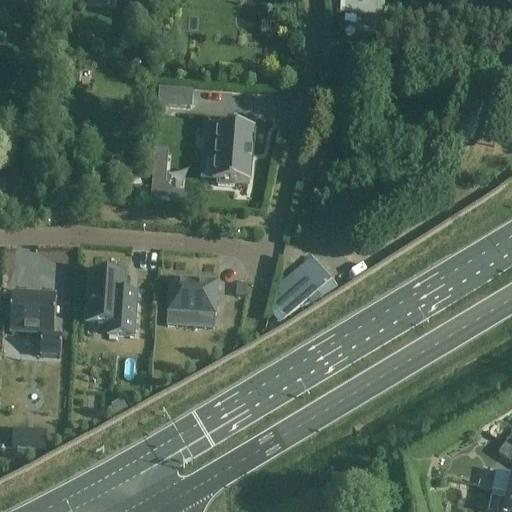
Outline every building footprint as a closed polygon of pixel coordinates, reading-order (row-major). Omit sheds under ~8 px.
[(337,0),(337,17),(369,19),(370,0),(337,0)] [(133,8),(131,35),(149,36),(151,9),(133,8)] [(511,65),(498,60),(488,91),(511,98),(511,65)] [(160,92),(159,108),(191,111),(192,95),(160,92)] [(249,186),(254,131),(206,127),(205,148),(217,149),(214,183),(218,184),(217,188),(234,190),(234,185),(249,186)] [(154,173),(151,206),(182,208),(184,195),(173,194),(166,186),(167,174),(154,173)] [(279,288),(272,318),(280,327),(288,320),(289,321),(317,297),(322,303),(337,290),(311,260),(279,288)] [(90,276),(87,326),(108,327),(108,338),(135,340),(138,297),(124,296),(125,279),(90,276)] [(170,282),(168,315),(215,318),(218,285),(170,282)] [(13,297),(10,337),(42,339),(41,359),(60,360),(62,339),(54,338),(57,300),(13,297)] [(13,449),(29,450),(30,450),(45,452),(46,452),(46,451),(47,435),(46,435),(31,434),(30,434),(14,433),(14,432),(14,433),(13,449)] [(511,452),(505,448),(499,458),(511,466),(511,452)] [(492,494),(507,498),(511,499),(511,477),(496,474),(492,494)]
